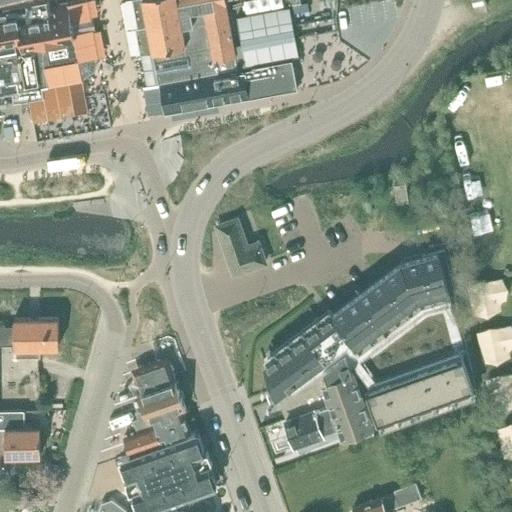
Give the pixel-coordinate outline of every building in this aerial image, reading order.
[(4,13),(0,13),(0,89),(18,87),(21,101),(43,97),(41,86),(83,78),(95,71),(98,53),(88,0),(71,3),(61,5),(57,6),(56,0),(43,0),(3,8),(4,13)] [(142,0),(152,52),(158,83),(236,69),(225,6),(226,6),(224,0),(142,0)] [(248,69),(141,89),(146,116),(161,113),(162,114),(197,107),(268,94),(294,90),(293,82),(289,60),(248,67),(248,69)] [(406,183),(394,184),(397,203),(408,201),(406,183)] [(237,219),(219,225),(235,271),(267,260),(260,242),(247,246),(237,219)] [(275,391),(276,390),(286,419),(285,419),(297,452),(372,425),(346,351),(342,346),(352,339),(360,351),(422,305),(451,297),(439,253),(402,263),(265,363),(275,391)] [(0,345),(16,345),(16,348),(60,347),(60,319),(16,319),(16,327),(0,326),(0,345)] [(454,355),(365,387),(378,421),(453,392),(457,401),(477,393),(464,341),(451,346),(454,355)] [(139,432),(123,437),(129,454),(190,432),(183,410),(186,409),(174,375),(172,376),(166,359),(133,371),(139,387),(136,388),(144,410),(137,413),(139,418),(134,420),(139,432)] [(0,411),(0,429),(6,430),(6,457),(41,456),(41,428),(24,428),(24,411),(0,411)] [(194,432),(122,457),(128,474),(134,472),(137,481),(141,480),(143,484),(139,486),(142,495),(136,497),(141,511),(146,511),(214,488),(208,471),(203,473),(199,464),(196,466),(194,461),(198,460),(194,451),(200,449),(194,432)] [(396,494),(353,509),(354,511),(386,511),(384,503),(388,502),(391,511),(401,507),(400,506),(407,503),(408,505),(418,501),(418,499),(423,497),(417,483),(395,491),(396,494)] [(202,493),(148,511),(209,511),(209,510),(211,508),(209,502),(206,502),(202,493)] [(102,503),(99,511),(127,511),(126,509),(112,499),(102,503)]
